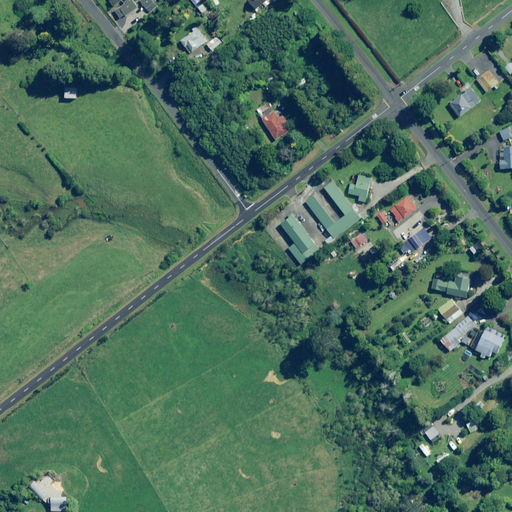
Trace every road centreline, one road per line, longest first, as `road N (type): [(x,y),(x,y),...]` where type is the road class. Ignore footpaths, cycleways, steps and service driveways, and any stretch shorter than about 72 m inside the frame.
road 1 (residential): [(0,409),(250,215)]
road 2 (residential): [(250,215),(83,0)]
road 3 (residential): [(511,251),(395,102)]
road 4 (residential): [(250,215),(395,102)]
road 5 (residential): [(395,102),(511,10)]
road 6 (residential): [(395,102),(317,0)]
